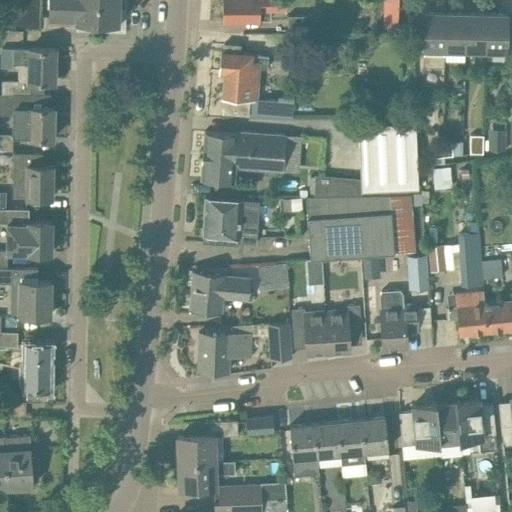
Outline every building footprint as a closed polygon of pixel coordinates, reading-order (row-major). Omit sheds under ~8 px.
[(50,0),(50,15),(78,16),(78,21),(118,22),(118,4),(113,4),(112,0),(50,0)] [(270,7),(284,7),(283,0),(223,0),(224,20),(259,20),(259,19),(270,19),(270,7)] [(444,66),(445,48),(445,12),(424,11),(423,47),(424,47),(423,62),(427,66),(444,66)] [(466,12),(445,12),(445,48),(465,48),(466,12)] [(487,13),(466,12),(465,48),(486,49),(487,13)] [(508,13),(487,13),(486,49),(507,49),(508,13)] [(289,32),(320,32),(320,14),(289,14),(289,32)] [(240,44),(224,43),(223,51),(222,51),(220,71),(227,71),(226,75),(224,75),(222,95),(223,95),(222,111),(242,113),(265,114),(266,98),(250,97),(251,80),(257,81),(258,67),(266,67),(267,52),(240,50),(240,44)] [(55,81),(55,47),(35,47),(30,47),(13,47),(13,68),(19,68),(19,79),(19,81),(30,81),(55,81)] [(2,79),(1,92),(13,92),(30,93),(30,81),(19,81),(19,79),(2,79)] [(14,135),(29,135),(29,137),(54,137),(54,106),(30,106),(30,93),(13,92),(13,121),(12,133),(14,135)] [(415,122),(358,124),(360,178),(361,190),(418,188),(415,122)] [(488,127),(488,150),(506,150),(506,127),(488,127)] [(281,169),(284,133),(237,130),(236,133),(205,130),(201,178),(233,181),(234,166),(281,169)] [(13,135),(0,134),(0,149),(13,150),(13,135)] [(470,134),(469,153),(483,153),(484,134),(470,134)] [(442,142),(444,156),(453,155),(452,141),(442,142)] [(442,142),(433,143),(434,157),(444,156),(442,142)] [(7,178),(11,178),(11,195),(52,196),(53,164),(26,164),(26,165),(7,165),(7,178)] [(453,187),(451,166),(433,167),(435,188),(453,187)] [(472,177),(471,166),(461,166),(462,178),(472,177)] [(315,174),(315,194),(361,194),(361,190),(360,178),(315,174)] [(310,258),(394,252),(416,251),(413,206),(423,205),(422,193),(419,193),(361,194),(315,194),(308,194),(308,195),(306,195),(310,258)] [(206,196),(203,234),(213,235),(212,242),(239,244),(239,242),(257,243),(259,200),(206,196)] [(7,222),(6,251),(7,251),(27,251),(51,252),(52,221),(29,220),(29,208),(7,207),(7,222)] [(458,234),(463,285),(483,284),(477,219),(457,221),(458,234)] [(443,244),(430,245),(432,269),(445,268),(443,244)] [(406,254),(409,288),(428,287),(425,253),(406,254)] [(484,276),(511,273),(510,256),(482,259),(484,276)] [(381,276),(379,257),(363,258),(364,278),(381,276)] [(259,266),(261,283),(289,280),(287,263),(259,266)] [(0,278),(14,278),(14,265),(0,265),(0,278)] [(223,295),(248,297),(250,275),(225,272),(225,273),(193,270),(190,307),(210,309),(221,309),(223,295)] [(50,314),(51,280),(20,280),(2,280),(1,295),(19,295),(19,314),(50,314)] [(383,347),(407,345),(406,330),(418,329),(417,303),(403,304),(403,293),(399,288),(382,290),(379,294),(383,347)] [(455,291),(456,305),(448,306),(449,318),(458,317),(459,332),(487,329),(484,302),(484,294),(482,289),(455,291)] [(511,299),(486,302),(484,302),(487,329),(511,326),(511,299)] [(361,328),(359,308),(359,304),(346,304),(346,307),(325,308),(328,350),(350,349),(348,329),(361,328)] [(307,351),(328,350),(325,308),(303,309),(303,307),(291,308),(292,313),(293,333),(305,332),(307,351)] [(268,322),(271,358),(291,356),(288,321),(268,322)] [(0,344),(17,345),(17,331),(0,331),(0,330),(0,344)] [(198,368),(229,369),(230,354),(250,354),(251,333),(199,331),(198,368)] [(49,387),(49,385),(49,343),(26,343),(26,387),(49,387)] [(498,401),(502,442),(511,441),(511,394),(511,400),(498,401)] [(479,397),(457,399),(457,401),(461,438),(480,436),(481,448),(497,447),(492,402),(479,403),(479,397)] [(2,400),(3,415),(25,415),(25,401),(2,400)] [(435,401),(413,403),(413,409),(399,411),(402,444),(439,440),(435,403),(435,401)] [(461,438),(457,401),(435,403),(439,440),(461,438)] [(272,414),(246,416),(247,432),(274,430),(272,414)] [(361,418),(364,449),(388,447),(385,415),(361,418)] [(361,418),(337,420),(340,452),(342,464),(365,462),(364,449),(361,418)] [(178,436),(179,461),(216,460),(215,435),(238,433),(237,419),(205,420),(206,435),(178,436)] [(317,454),(340,452),(337,420),(314,422),(317,454)] [(314,422),(290,425),(292,445),(293,466),(317,463),(317,454),(314,422)] [(30,433),(4,435),(8,491),(17,491),(17,485),(33,484),(30,433)] [(0,491),(8,491),(4,435),(0,435),(0,491)] [(216,460),(179,461),(180,487),(200,486),(217,486),(216,472),(235,471),(234,459),(216,460)] [(216,500),(216,501),(271,499),(271,498),(263,498),(262,483),(221,484),(221,500),(216,500)] [(486,511),(485,497),(471,498),(472,511),(486,511)] [(409,511),(424,511),(423,498),(409,500),(409,511)] [(271,499),(216,501),(215,511),(262,511),(271,511),(271,499)] [(467,511),(466,502),(445,505),(446,511),(467,511)]
